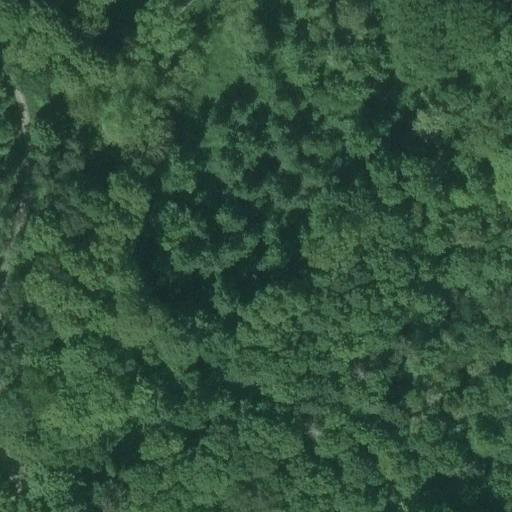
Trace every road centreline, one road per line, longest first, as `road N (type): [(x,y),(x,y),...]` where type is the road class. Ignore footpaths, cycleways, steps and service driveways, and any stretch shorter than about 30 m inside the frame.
road 1 (track): [(198,0),(123,92),(113,164),(84,242),(70,343),(40,435),(14,477)]
road 2 (track): [(0,289),(30,143),(0,48)]
